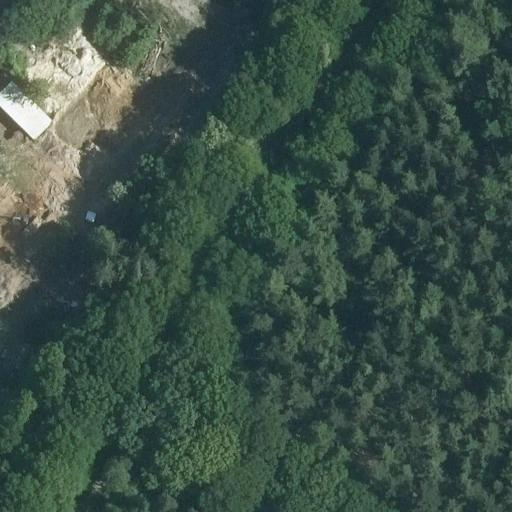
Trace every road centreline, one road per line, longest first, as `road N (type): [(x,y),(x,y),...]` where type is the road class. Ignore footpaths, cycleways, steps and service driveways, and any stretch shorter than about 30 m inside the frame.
road 1 (track): [(152,403),(417,0)]
road 2 (track): [(302,511),(161,409)]
road 3 (track): [(511,130),(388,43)]
road 4 (track): [(79,511),(152,403)]
